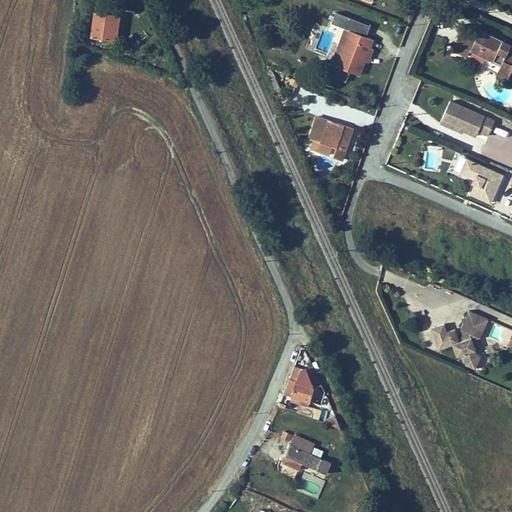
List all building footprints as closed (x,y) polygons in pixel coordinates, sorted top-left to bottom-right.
[(115,10),(97,8),(93,34),(111,36),(115,10)] [(111,36),(117,37),(121,11),(115,10),(111,36)] [(335,58),(349,23),(345,21),(331,57),(335,58)] [(371,31),(349,23),(335,58),(357,67),(362,52),(366,42),(371,31)] [(477,23),(473,31),(458,24),(452,37),(465,43),(497,57),(493,66),(504,71),(511,53),(511,50),(502,46),(506,37),(477,23)] [(465,43),(452,37),(449,44),(462,50),(465,43)] [(331,74),(345,80),(349,72),(335,65),(331,74)] [(446,92),(438,110),(460,119),(459,122),(472,127),(474,122),(484,127),(490,112),(446,92)] [(460,119),(438,110),(436,114),(458,124),(459,122),(460,119)] [(326,111),(317,132),(341,142),(350,121),(326,111)] [(463,152),(457,166),(471,172),(469,176),(472,177),(468,187),(487,195),(499,168),(463,152)] [(432,326),(440,347),(454,342),(458,354),(463,352),(466,362),(476,366),(482,353),(478,352),(472,338),(480,335),(481,332),(488,317),(469,308),(461,327),(465,338),(460,339),(455,326),(447,329),(444,321),(432,326)] [(511,335),(511,327),(488,317),(481,332),(508,344),(511,335)] [(482,353),(476,366),(482,369),(488,357),(482,353)] [(292,360),(286,375),(293,378),(299,363),(292,360)] [(311,379),(318,376),(311,361),(304,365),(311,379)] [(304,365),(299,363),(293,378),(288,389),(298,393),(305,396),(309,388),(311,381),(310,380),(311,379),(304,365)] [(309,388),(305,396),(314,400),(318,391),(309,388)] [(305,396),(298,393),(296,398),(303,401),(305,396)] [(311,416),(314,407),(299,403),(296,412),(311,416)] [(336,414),(332,422),(342,427),(336,414)] [(280,437),(289,440),(292,433),(283,430),(280,437)] [(324,459),(284,439),(279,448),(296,456),(319,468),(324,459)] [(296,456),(279,448),(276,454),(293,462),(296,456)]
